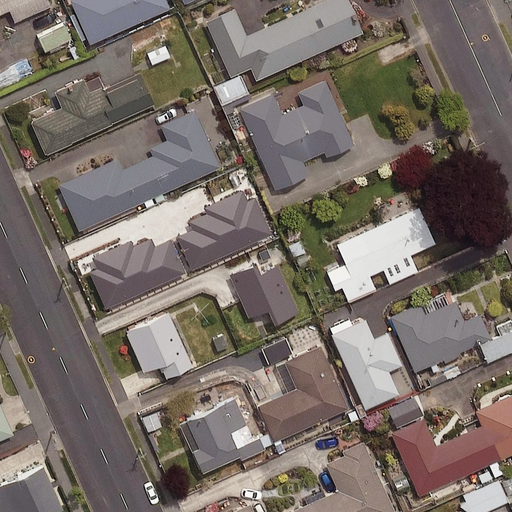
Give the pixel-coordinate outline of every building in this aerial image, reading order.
[(166,4),(164,0),(70,0),(87,38),(166,4)] [(232,4),(202,16),(227,72),(248,63),(253,75),(359,29),(346,0),(312,0),(243,30),(232,4)] [(71,35),(66,22),(39,34),(45,47),(71,35)] [(135,42),(129,32),(108,44),(114,54),(135,42)] [(137,55),(141,64),(150,60),(152,62),(170,54),(165,43),(137,55)] [(80,74),(52,86),(59,103),(28,116),(43,149),(153,101),(138,66),(86,88),(80,74)] [(358,70),(262,111),(276,144),(309,130),(319,154),(383,127),(358,70)] [(248,89),(240,72),(214,84),(222,101),(248,89)] [(217,163),(191,106),(158,121),(164,136),(146,144),(150,151),(119,165),(115,155),(57,181),(77,225),(217,163)] [(248,201),(242,188),(205,204),(208,211),(191,218),(195,226),(178,233),(192,266),(270,232),(256,197),(248,201)] [(416,202),(335,240),(352,277),(434,239),(416,202)] [(168,276),(140,213),(103,229),(120,269),(99,278),(110,301),(168,276)] [(302,235),(286,242),(291,256),(307,249),(302,235)] [(260,270),(255,259),(230,270),(248,314),(265,307),(271,320),(296,309),(277,263),(260,270)] [(417,298),(386,312),(411,368),(489,334),(478,308),(461,316),(452,296),(422,309),(417,298)] [(189,361),(163,306),(121,325),(140,368),(157,360),(163,373),(189,361)] [(362,315),(328,331),(362,405),(396,389),(386,367),(400,361),(385,329),(371,335),(362,315)] [(346,404),(318,341),(281,357),(293,384),(255,401),(271,437),(346,404)] [(511,390),(473,407),(480,422),(432,443),(420,416),(390,429),(417,490),(511,448),(511,390)] [(214,401),(182,414),(195,442),(187,445),(197,467),(236,450),(214,401)] [(0,434),(10,430),(0,406),(0,434)] [(252,511),(247,501),(222,511),(391,511),(394,511),(361,436),(339,446),(341,451),(323,459),(335,487),(277,511),(252,511)] [(39,461),(0,479),(0,511),(41,511),(59,504),(39,461)]
